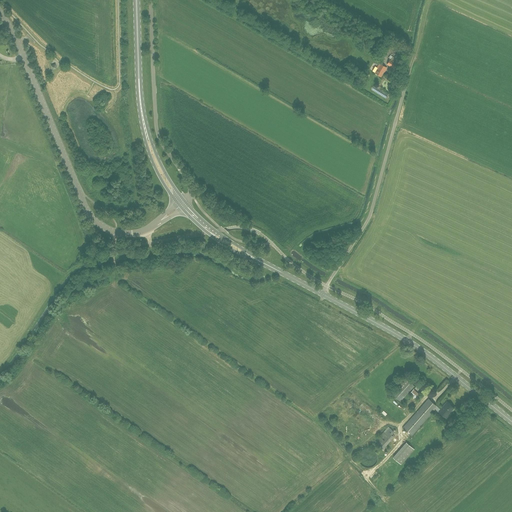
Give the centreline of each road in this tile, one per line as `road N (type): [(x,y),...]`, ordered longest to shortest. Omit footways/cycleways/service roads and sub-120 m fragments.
road 1 (tertiary): [(182,204),(132,234),(92,217),(0,14)]
road 2 (unclassified): [(322,294),(370,213),(409,72)]
road 3 (primary): [(511,423),(410,343),(322,294)]
road 4 (unclassified): [(182,204),(190,192),(157,124),(153,0)]
road 5 (primary): [(182,204),(146,137),(135,0)]
road 6 (primary): [(322,294),(227,243),(182,204)]
